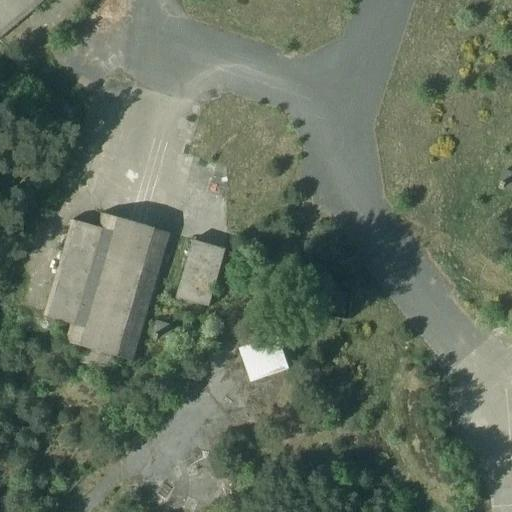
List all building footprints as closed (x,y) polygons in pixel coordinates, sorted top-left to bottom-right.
[(0,0),(0,34),(4,39),(11,32),(47,0),(0,0)] [(82,366),(110,374),(114,361),(132,366),(169,236),(108,218),(103,233),(75,225),(47,320),(73,328),(67,347),(85,352),(82,366)] [(179,297),(211,306),(226,252),(195,243),(179,297)] [(348,315),(351,286),(332,284),(329,314),(348,315)] [(247,356),(260,390),(295,377),(281,342),(247,356)]
